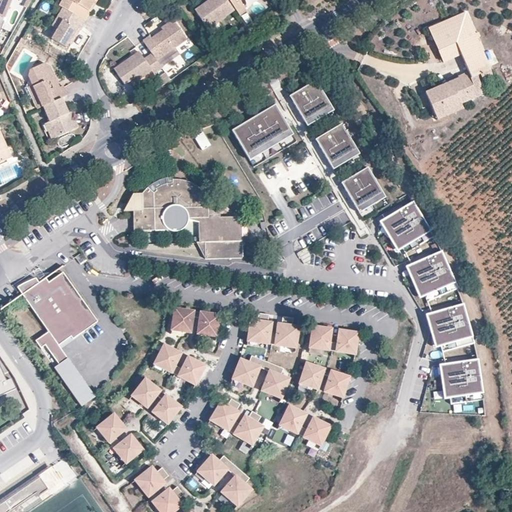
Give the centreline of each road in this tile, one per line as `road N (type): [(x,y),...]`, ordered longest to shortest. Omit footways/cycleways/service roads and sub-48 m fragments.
road 1 (tertiary): [(114,149),(299,38)]
road 2 (residential): [(0,332),(43,403),(37,440),(0,465)]
road 3 (residential): [(114,149),(90,72),(128,0)]
road 4 (tertiary): [(0,221),(114,149)]
